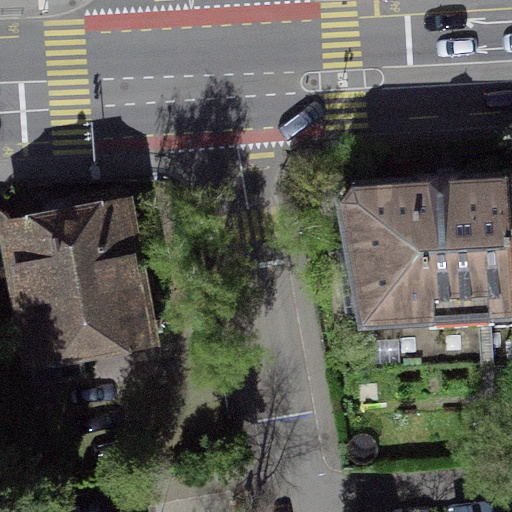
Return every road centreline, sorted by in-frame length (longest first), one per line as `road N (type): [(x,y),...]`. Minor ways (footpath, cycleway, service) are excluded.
road 1 (residential): [(301,498),(225,73)]
road 2 (primary): [(225,73),(511,63)]
road 3 (primary): [(0,82),(225,73)]
road 4 (residential): [(511,485),(301,498)]
